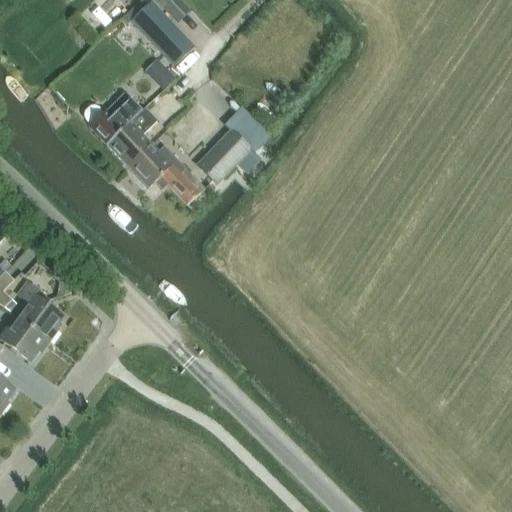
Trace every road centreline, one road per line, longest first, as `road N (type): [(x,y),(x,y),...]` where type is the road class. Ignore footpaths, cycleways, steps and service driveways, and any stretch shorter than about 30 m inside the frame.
road 1 (tertiary): [(343,511),(145,314)]
road 2 (residential): [(0,498),(100,361),(145,314)]
road 3 (tertiary): [(145,314),(0,172)]
